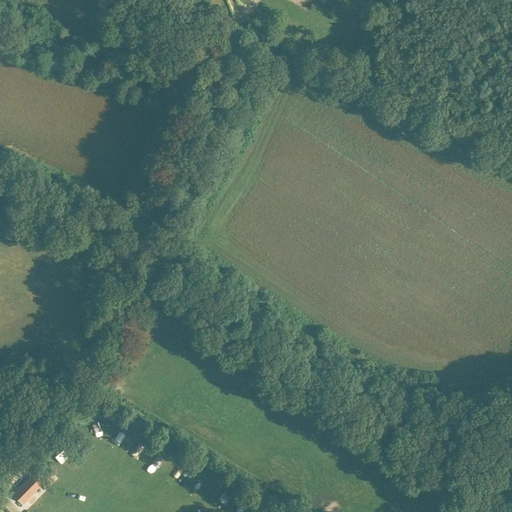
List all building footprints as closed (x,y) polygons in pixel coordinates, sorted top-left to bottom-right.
[(133,445),(141,450),(147,441),(139,436),(133,445)] [(162,452),(158,460),(163,463),(168,455),(162,452)] [(35,461),(26,470),(40,484),(49,475),(35,461)] [(26,483),(16,493),(23,501),(34,490),(26,483)] [(216,497),(225,502),(229,493),(220,489),(216,497)]
